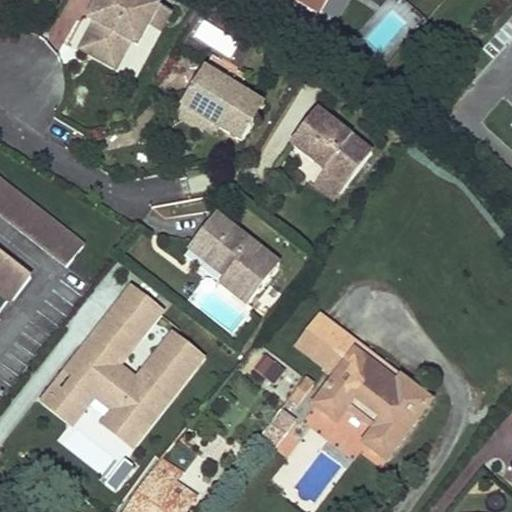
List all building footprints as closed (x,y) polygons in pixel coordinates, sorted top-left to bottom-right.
[(94,27),(87,39),(92,50),(113,62),(126,57),(131,47),(138,51),(149,30),(160,9),(143,0),(100,0),(88,23),(94,27)] [(294,0),(322,16),(331,0),(294,0)] [(160,9),(149,30),(161,36),(173,16),(160,9)] [(87,39),(79,53),(117,74),(126,57),(113,62),(92,50),(87,39)] [(205,71),(183,107),(210,123),(244,143),(266,106),(205,71)] [(183,107),(176,120),(202,136),(210,123),(183,107)] [(317,112),(293,146),(330,174),(349,188),(375,153),(317,112)] [(349,188),(330,174),(319,189),(338,203),(349,188)] [(83,251),(0,188),(0,221),(67,272),(83,251)] [(222,218),(200,245),(234,273),(229,279),(224,286),(253,308),(285,268),(222,218)] [(200,245),(194,252),(229,279),(234,273),(200,245)] [(0,297),(13,307),(31,282),(0,259),(0,297)] [(161,314),(134,294),(110,326),(137,347),(161,314)] [(319,317),(296,347),(324,369),(347,339),(319,317)] [(110,326),(92,349),(119,370),(137,347),(110,326)] [(203,360),(176,340),(158,363),(162,366),(154,377),(150,374),(147,371),(137,383),(119,370),(92,349),(72,376),(77,380),(65,396),(86,413),(99,397),(120,413),(112,424),(134,440),(154,414),(159,418),(203,360)] [(275,384),(285,366),(265,355),(255,373),(275,384)] [(355,355),(316,408),(337,423),(347,409),(375,431),(365,444),(387,461),(432,403),(410,387),(405,392),(397,386),(355,355)] [(162,366),(158,363),(150,374),(154,377),(162,366)] [(290,398),(302,378),(287,368),(274,388),(290,398)] [(77,380),(72,376),(47,407),(74,428),(86,413),(65,396),(77,380)] [(305,380),(290,400),(299,407),(314,387),(305,380)] [(401,380),(397,386),(405,392),(410,387),(401,380)] [(295,423),(281,412),(265,432),(280,443),(295,423)] [(159,418),(154,414),(134,440),(112,424),(108,428),(135,449),(159,418)] [(137,468),(129,462),(110,487),(118,493),(137,468)] [(161,462),(125,511),(158,511),(170,494),(176,485),(164,476),(170,468),(161,462)] [(170,494),(158,511),(186,511),(189,509),(170,494)]
